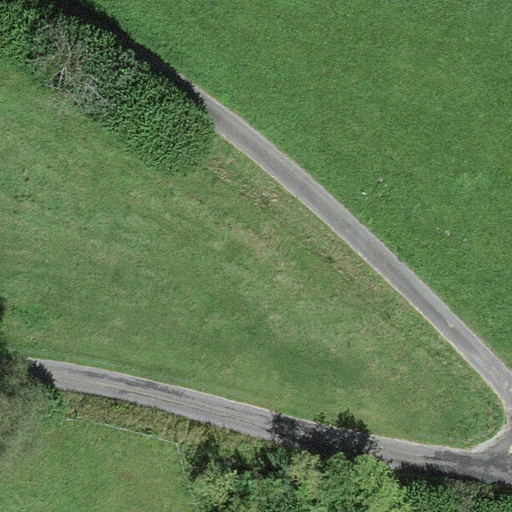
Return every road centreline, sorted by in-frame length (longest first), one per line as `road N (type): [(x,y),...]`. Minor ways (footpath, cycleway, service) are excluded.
road 1 (residential): [(511,399),(296,177),(53,0)]
road 2 (residential): [(511,466),(65,372),(0,368)]
